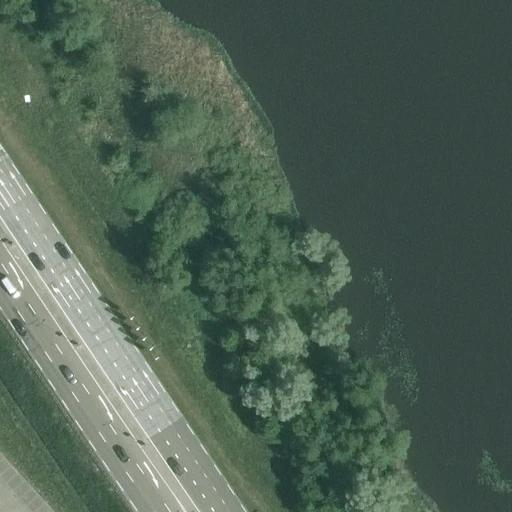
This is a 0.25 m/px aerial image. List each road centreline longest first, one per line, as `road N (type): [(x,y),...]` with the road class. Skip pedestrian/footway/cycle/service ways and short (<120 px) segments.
road 1 (primary): [(229,511),(0,168)]
road 2 (primary): [(0,271),(161,511)]
